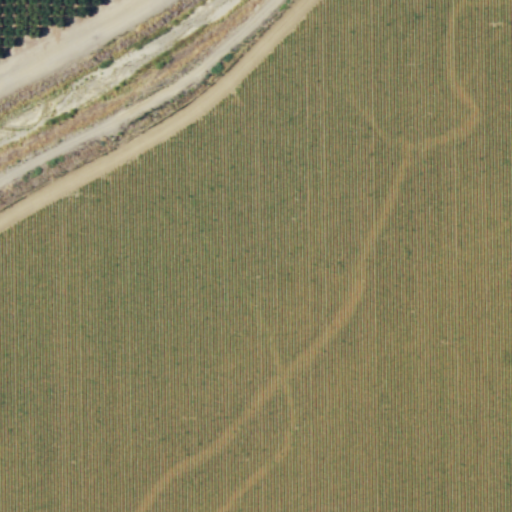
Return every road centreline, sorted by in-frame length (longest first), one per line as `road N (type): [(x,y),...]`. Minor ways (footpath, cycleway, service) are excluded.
road 1 (track): [(0,179),(171,86),(273,0)]
road 2 (track): [(0,81),(149,0)]
